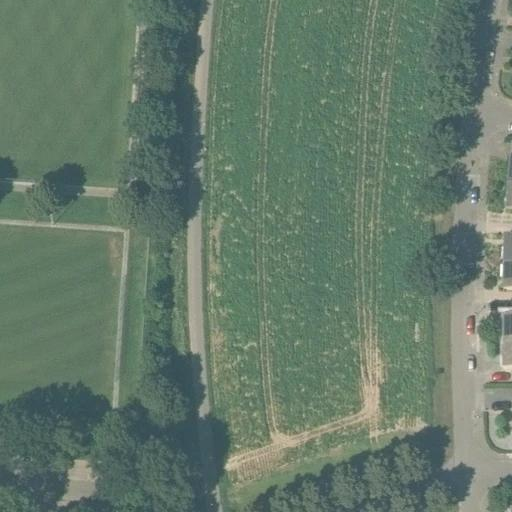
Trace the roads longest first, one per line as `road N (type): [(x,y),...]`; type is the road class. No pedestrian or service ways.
road 1 (residential): [(467,466),(466,269),(476,115)]
road 2 (residential): [(326,511),(397,481),(467,466)]
